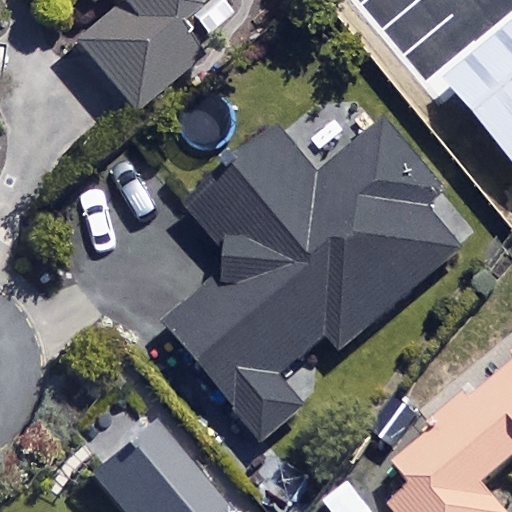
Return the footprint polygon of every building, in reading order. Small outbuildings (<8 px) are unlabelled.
[(79,0),(92,14),(62,42),(127,113),(241,8),(233,0),(79,0)] [(511,25),(444,81),(511,165),(511,25)] [(181,204),(220,247),(221,279),(164,326),(261,443),(303,408),(276,375),(324,335),(338,351),(459,249),(425,208),(449,188),(390,117),(316,179),(273,127),(181,204)] [(511,354),(389,459),(409,482),(384,503),(392,511),(502,511),(477,482),(511,452),(511,354)] [(211,511),(134,424),(77,475),(110,511),(211,511)]
